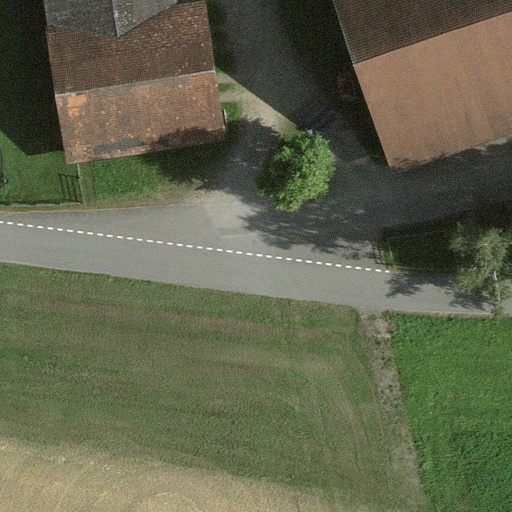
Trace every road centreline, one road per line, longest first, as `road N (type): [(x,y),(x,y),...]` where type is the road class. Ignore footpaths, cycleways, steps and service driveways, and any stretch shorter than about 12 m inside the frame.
road 1 (residential): [(511,185),(126,258)]
road 2 (unclassified): [(126,258),(421,297),(511,293)]
road 3 (unclassified): [(0,242),(126,258)]
